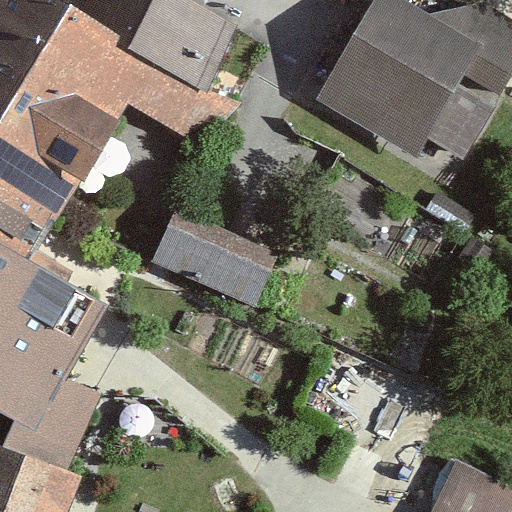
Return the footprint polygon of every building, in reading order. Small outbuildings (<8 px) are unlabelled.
[(0,0),(0,42),(24,4),(17,0),(0,0)] [(166,0),(26,0),(24,4),(192,90),(223,25),(166,0)] [(450,0),(437,25),(392,0),(375,0),(318,101),(416,156),(427,136),(462,155),(490,106),(456,87),(464,72),(499,92),(511,68),(511,24),(469,0),(450,0)] [(0,42),(0,206),(22,219),(87,107),(169,151),(213,101),(192,90),(24,4),(0,42)] [(0,422),(77,463),(112,397),(63,372),(96,309),(1,260),(22,219),(0,206),(0,422)] [(155,262),(255,305),(276,255),(176,212),(155,262)] [(50,511),(61,480),(0,460),(0,511),(50,511)] [(511,511),(511,489),(454,460),(426,511),(511,511)]
